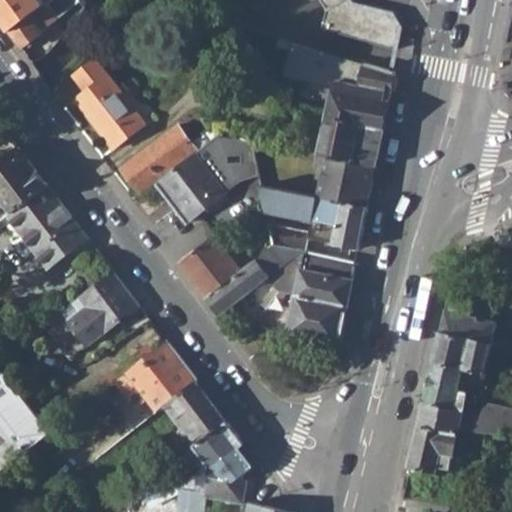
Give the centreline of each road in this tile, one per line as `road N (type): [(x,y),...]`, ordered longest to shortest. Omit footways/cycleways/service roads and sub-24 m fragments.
road 1 (tertiary): [(361,464),(256,409),(0,73)]
road 2 (primary): [(417,202),(361,464)]
road 3 (primary): [(460,0),(417,202)]
